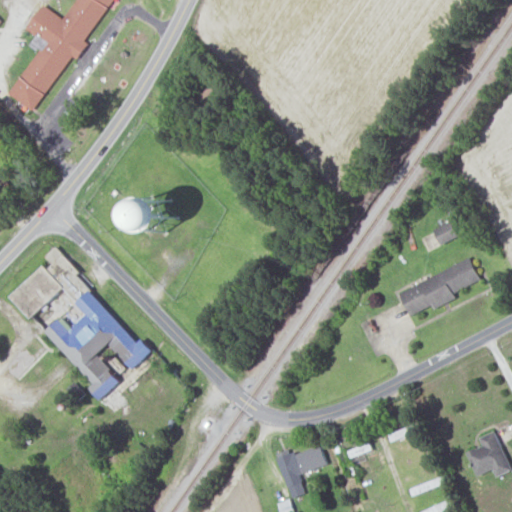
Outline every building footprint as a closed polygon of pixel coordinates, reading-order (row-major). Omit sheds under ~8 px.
[(35,110),(72,54),(78,58),(89,43),(86,41),(113,0),(77,0),(65,18),(44,3),(27,28),(37,34),(31,43),(40,49),(10,93),(35,110)] [(141,204),(151,231),(181,219),(170,192),(141,204)] [(459,236),(453,220),(435,227),(442,243),(459,236)] [(154,350),(144,337),(139,341),(57,247),(47,255),(51,260),(11,295),(31,318),(66,288),(87,313),(72,327),(63,316),(47,329),(94,384),(91,387),(101,399),(122,381),(99,353),(111,343),(133,369),(154,350)] [(455,291),(482,279),(473,257),(400,290),(411,314),(434,304),(435,308),(458,298),(455,291)] [(390,432),(392,440),(415,434),(414,426),(390,432)] [(511,469),(511,466),(496,430),(480,437),(484,444),(468,451),(478,475),(494,468),(498,476),(511,469)] [(373,448),(370,442),(349,450),(351,457),(373,448)] [(292,498),(307,493),(300,473),(328,464),(321,443),(278,457),(292,498)] [(280,511),(294,511),(290,498),(278,502),(280,511)]
